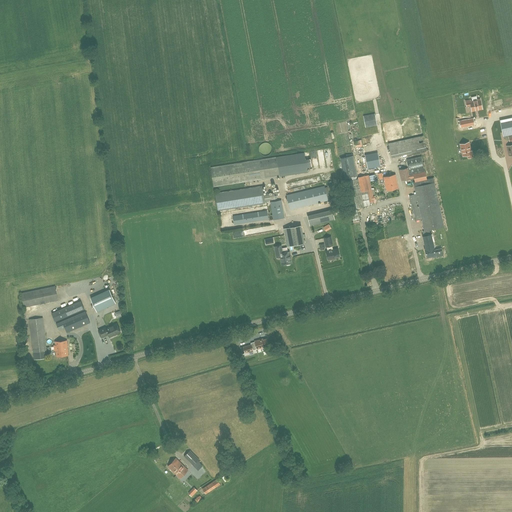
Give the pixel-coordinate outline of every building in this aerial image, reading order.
[(469,100),(470,105),(474,105),(475,110),(485,108),(484,105),(484,102),(483,99),(480,99),(476,100),(473,101),(473,99),(469,100)] [(365,127),(377,125),(375,114),(363,116),(365,127)] [(511,117),(500,120),(503,136),(511,134),(511,117)] [(462,123),(463,129),(473,126),(477,125),(478,125),(476,119),(471,121),(462,123)] [(484,124),(477,125),(477,126),(478,130),(479,136),(486,135),(484,124)] [(432,143),(457,138),(455,133),(431,138),(432,143)] [(392,158),(427,150),(423,136),(388,143),(392,158)] [(467,155),(468,158),(473,157),(471,151),(471,152),(469,142),(466,143),(463,144),(460,144),(463,156),(467,155)] [(211,167),(214,187),(307,172),(306,167),(312,167),(310,159),(305,160),(304,153),(211,167)] [(433,258),(442,255),(441,248),(434,250),(431,235),(429,230),(444,227),(433,178),(427,179),(421,156),(406,159),(408,168),(399,170),(401,181),(410,179),(414,178),(415,182),(414,182),(416,194),(410,195),(416,220),(422,219),(424,231),(422,231),(424,237),(423,237),(426,249),(425,249),(427,258),(427,257),(432,256),(433,258)] [(431,161),(435,181),(446,180),(442,159),(431,161)] [(370,205),(370,203),(374,202),(369,175),(358,177),(358,179),(346,181),(352,209),(351,209),(353,222),(359,221),(356,208),(370,205)] [(387,191),(398,188),(395,175),(384,177),(387,191)] [(267,194),(263,195),(262,186),(215,194),(218,211),(265,203),(264,201),(275,199),(274,193),(267,194)] [(290,210),(328,200),(324,186),(287,195),(290,210)] [(270,202),(272,215),(269,215),(270,221),(273,220),(285,218),(282,200),(270,202)] [(310,226),(335,219),(333,213),(332,210),(307,216),(310,226)] [(234,224),(268,219),(267,211),(233,216),(234,224)] [(287,247),(304,243),(301,225),(284,229),(287,247)] [(333,258),(340,256),(338,249),(333,250),(332,246),(331,237),(324,238),(326,247),(327,251),(326,251),(328,260),(333,259),(333,258)] [(281,245),(274,247),(277,258),(280,257),(282,265),(286,264),(286,265),(287,266),(290,265),(290,264),(290,263),(291,263),(289,252),(282,253),(281,245)] [(24,307),(58,300),(55,286),(21,293),(24,307)] [(109,290),(91,298),(97,312),(116,303),(109,290)] [(84,309),(81,301),(52,313),(55,321),(84,309)] [(67,332),(90,322),(85,311),(56,324),(59,330),(65,328),(67,332)] [(47,358),(46,351),(43,318),(30,319),(34,352),(34,360),(47,358)] [(105,328),(98,331),(101,337),(108,334),(109,337),(120,332),(117,324),(109,327),(110,329),(107,331),(105,328)] [(251,345),(243,347),(244,350),(245,353),(249,352),(252,351),(262,348),(262,351),(269,349),(268,345),(266,339),(263,340),(263,339),(255,341),(255,342),(251,343),(251,345)] [(55,341),(55,345),(54,345),(54,351),(56,351),(56,356),(68,355),(67,340),(55,341)] [(193,465),(199,459),(190,450),(184,456),(193,465)] [(180,478),(188,470),(175,458),(168,466),(180,478)] [(205,493),(220,483),(217,479),(202,489),(205,493)] [(194,499),(199,503),(203,498),(198,494),(194,499)]
